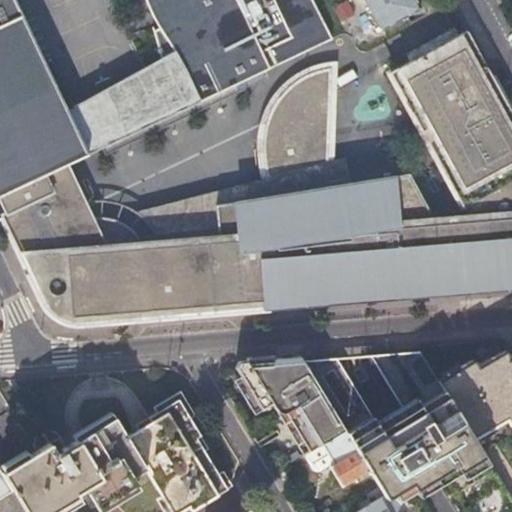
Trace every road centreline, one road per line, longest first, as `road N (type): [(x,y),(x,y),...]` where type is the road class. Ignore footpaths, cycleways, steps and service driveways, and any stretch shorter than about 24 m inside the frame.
road 1 (residential): [(511,316),(35,354)]
road 2 (unknown): [(109,165),(311,58),(480,7)]
